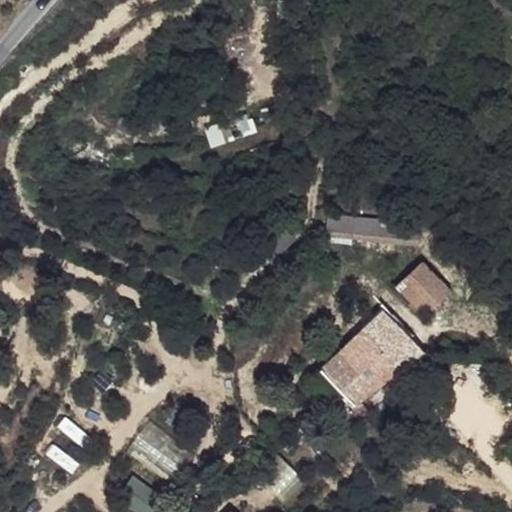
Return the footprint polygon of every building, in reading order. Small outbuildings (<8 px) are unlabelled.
[(416,220),(327,213),(326,230),(415,236),(416,220)] [(421,262),(395,285),(424,316),(443,299),(449,294),(421,262)] [(454,299),(449,294),(443,299),(447,303),(454,299)] [(383,309),(314,375),(324,387),(331,382),(360,412),(422,351),(383,309)] [(281,455),(260,474),(282,498),(303,480),(281,455)]
